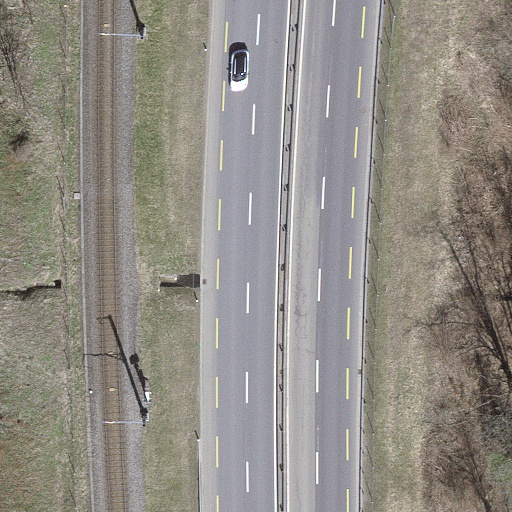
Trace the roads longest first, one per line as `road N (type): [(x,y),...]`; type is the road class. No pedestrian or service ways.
road 1 (primary): [(324,511),(341,0)]
road 2 (primary): [(255,0),(243,511)]
